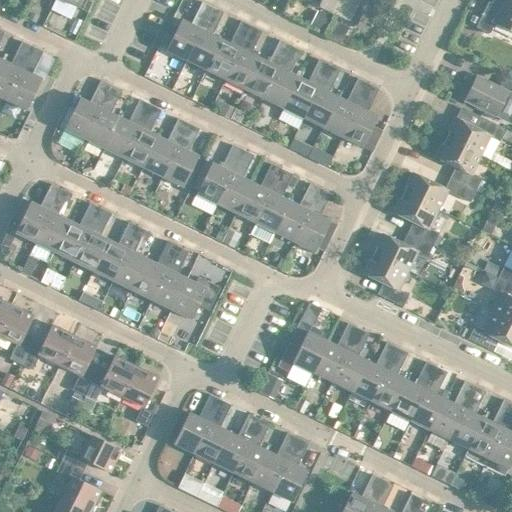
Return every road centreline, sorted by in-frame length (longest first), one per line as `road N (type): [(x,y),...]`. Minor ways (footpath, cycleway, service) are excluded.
road 1 (residential): [(482,511),(221,386)]
road 2 (residential): [(360,196),(102,69)]
road 3 (residential): [(276,274),(35,160)]
road 4 (residential): [(314,293),(511,386)]
road 5 (residential): [(192,372),(0,275)]
road 6 (residential): [(413,95),(224,0)]
road 7 (residential): [(221,386),(276,274)]
